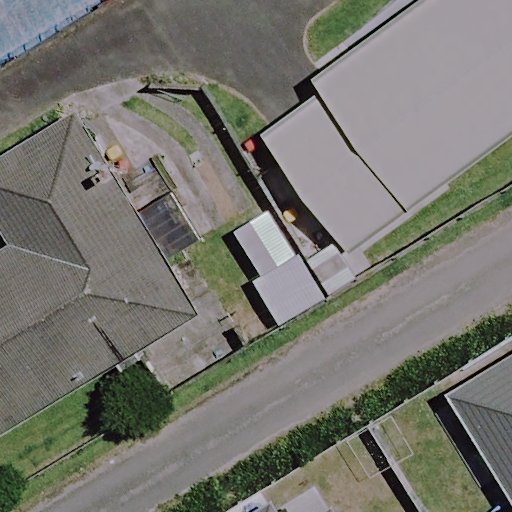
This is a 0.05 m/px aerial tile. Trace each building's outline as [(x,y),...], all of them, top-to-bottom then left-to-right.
[(0,0),(0,63),(118,0),(0,0)] [(511,137),(511,0),(410,0),(254,116),(356,254),(511,137)] [(0,436),(200,320),(83,119),(0,167),(0,212),(22,251),(0,263),(0,436)] [(511,359),(456,393),(511,486),(511,359)] [(348,511),(344,504),(330,511),(293,511),(286,499),(263,511),(348,511)]
